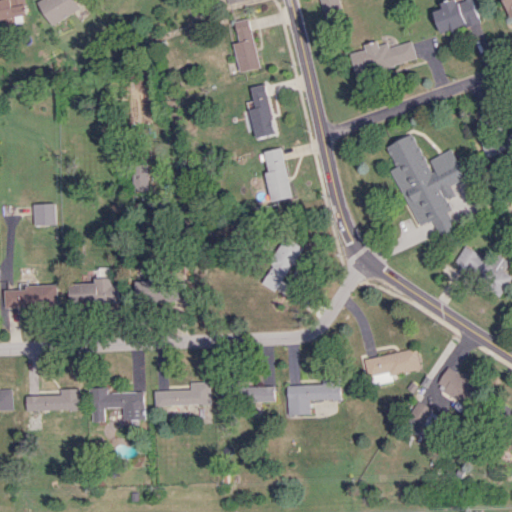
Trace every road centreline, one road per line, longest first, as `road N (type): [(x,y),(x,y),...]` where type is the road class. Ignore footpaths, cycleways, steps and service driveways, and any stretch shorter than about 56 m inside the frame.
road 1 (secondary): [(288,0),(350,247),(364,267),(511,355)]
road 2 (residential): [(0,350),(316,335),(364,267)]
road 3 (residential): [(319,133),(511,63)]
